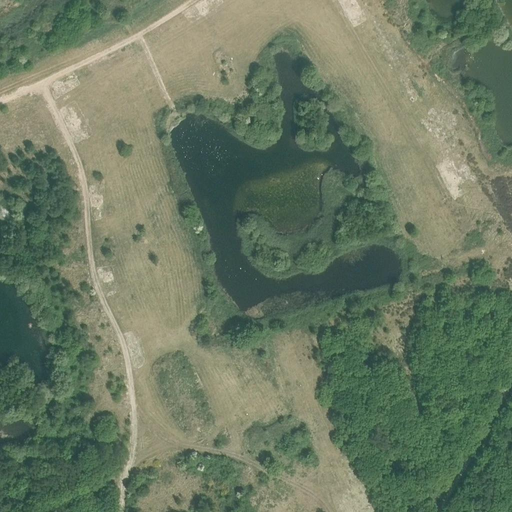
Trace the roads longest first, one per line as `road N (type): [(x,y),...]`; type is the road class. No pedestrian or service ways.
road 1 (track): [(39,84),(84,187),(89,267),(130,388),(119,511)]
road 2 (track): [(195,0),(131,41),(0,103)]
road 3 (track): [(437,511),(511,383)]
